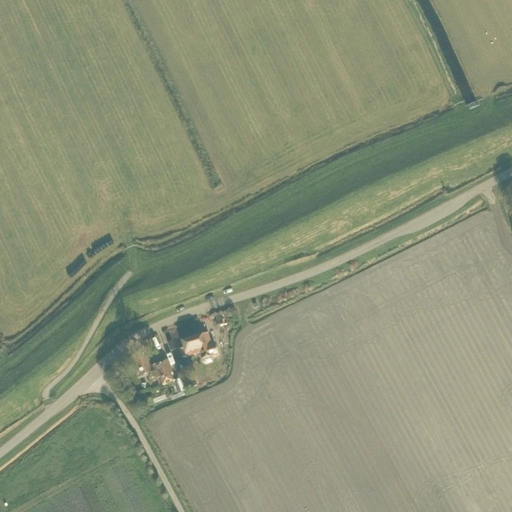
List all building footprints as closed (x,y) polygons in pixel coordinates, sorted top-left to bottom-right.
[(219,357),(215,345),(212,346),(208,334),(182,342),(184,349),(180,350),(183,358),(187,357),(187,358),(200,353),(203,364),(206,365),(212,363),(213,361),(212,359),(219,357)] [(141,377),(152,373),(150,368),(146,356),(134,361),(141,377)] [(173,374),(168,361),(153,367),(150,368),(152,373),(155,372),(158,379),(160,378),(163,386),(174,382),(171,375),(173,374)] [(182,382),(187,391),(196,386),(191,377),(182,382)] [(179,380),(174,382),(178,394),(184,391),(179,380)]
